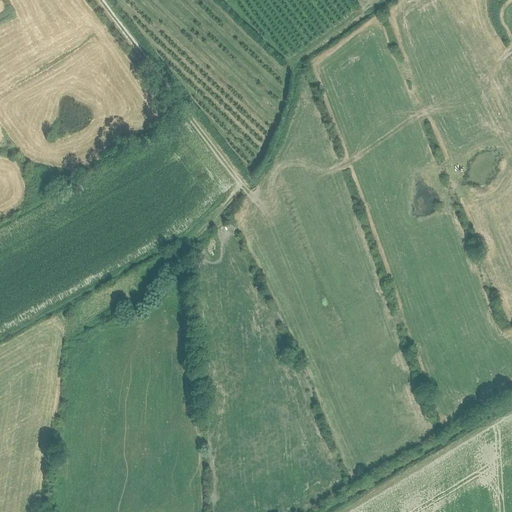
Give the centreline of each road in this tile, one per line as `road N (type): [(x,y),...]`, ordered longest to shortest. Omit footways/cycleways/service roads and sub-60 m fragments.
road 1 (track): [(243,185),(100,0)]
road 2 (track): [(243,185),(147,282)]
